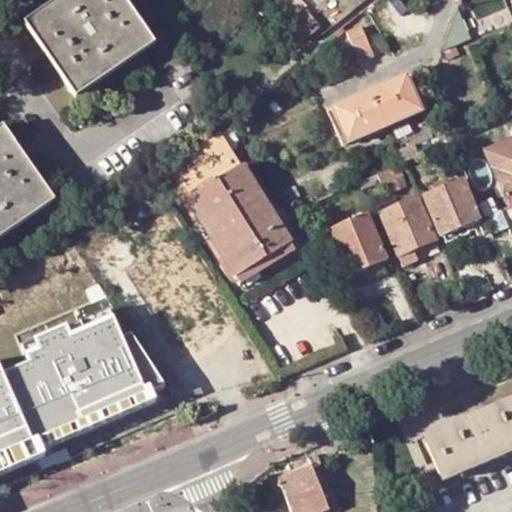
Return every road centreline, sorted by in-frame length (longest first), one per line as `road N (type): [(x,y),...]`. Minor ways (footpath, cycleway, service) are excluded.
road 1 (secondary): [(511,322),(197,456)]
road 2 (secondary): [(197,456),(62,511)]
